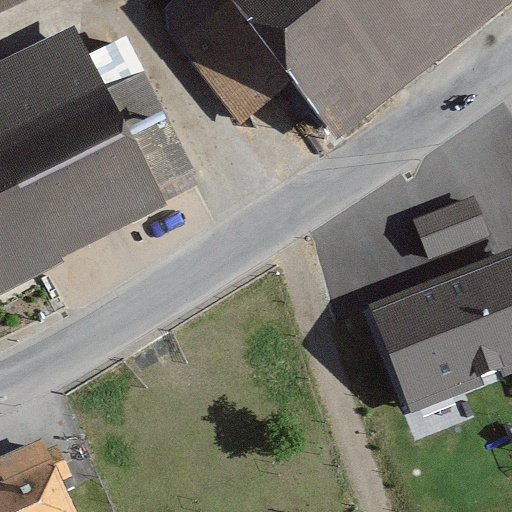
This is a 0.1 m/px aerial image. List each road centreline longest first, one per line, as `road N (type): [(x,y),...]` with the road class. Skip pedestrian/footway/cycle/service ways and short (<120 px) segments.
road 1 (tertiary): [(511,71),(196,280),(0,382)]
road 2 (track): [(377,511),(282,225)]
